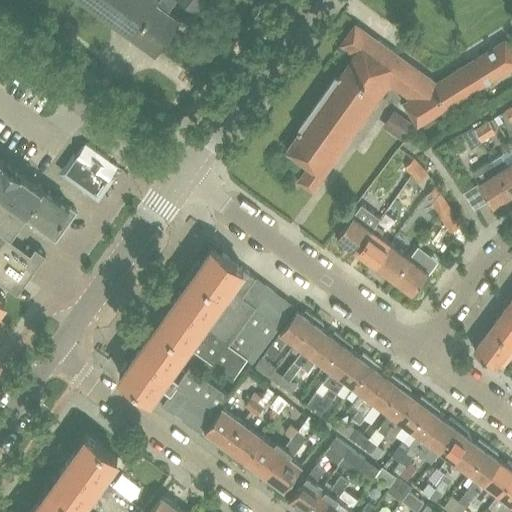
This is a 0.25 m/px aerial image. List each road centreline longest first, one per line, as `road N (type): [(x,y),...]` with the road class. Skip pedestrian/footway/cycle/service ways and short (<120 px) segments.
road 1 (residential): [(421,351),(182,173)]
road 2 (residential): [(264,511),(53,349)]
road 3 (tertiary): [(53,349),(182,173)]
road 4 (tertiary): [(182,173),(307,0)]
road 5 (residential): [(421,351),(494,251),(511,240)]
road 6 (unclassified): [(182,173),(80,102)]
